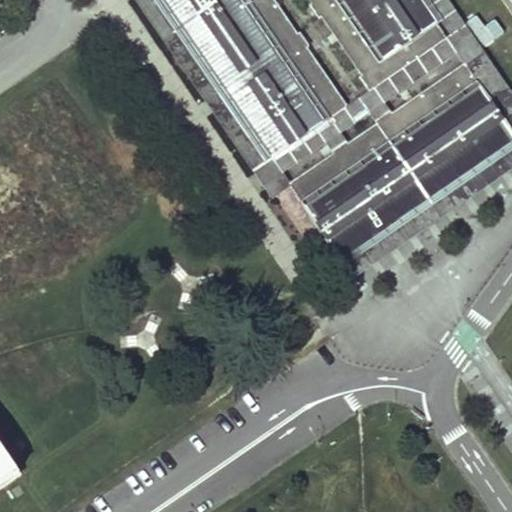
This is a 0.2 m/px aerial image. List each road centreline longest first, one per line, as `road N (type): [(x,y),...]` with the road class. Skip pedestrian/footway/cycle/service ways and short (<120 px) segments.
road 1 (residential): [(153,511),(310,404),(374,386),(438,393)]
road 2 (residential): [(438,393),(442,372),(511,274)]
road 3 (residential): [(438,393),(440,412),(507,511)]
